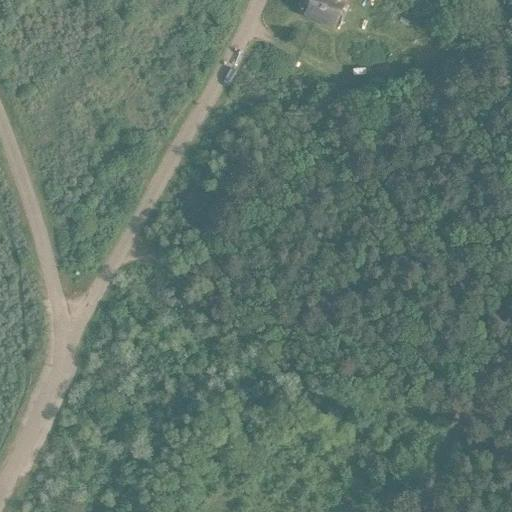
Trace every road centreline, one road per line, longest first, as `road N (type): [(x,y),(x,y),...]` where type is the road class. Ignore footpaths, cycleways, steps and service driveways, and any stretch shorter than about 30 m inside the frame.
road 1 (unclassified): [(68,344),(258,0)]
road 2 (unclassified): [(68,344),(0,126)]
road 3 (unclassified): [(0,497),(68,344)]
